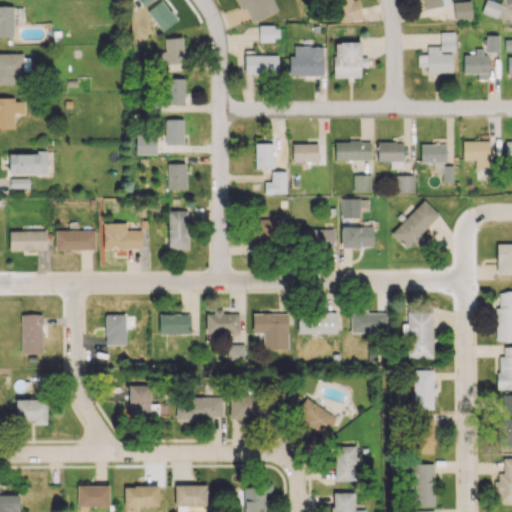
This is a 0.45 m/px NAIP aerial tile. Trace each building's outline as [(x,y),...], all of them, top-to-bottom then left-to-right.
[(161,31),(176,20),(161,0),(160,0),(146,10),(161,31)] [(235,0),(239,10),(245,8),(251,22),(276,11),(271,0),(235,0)] [(361,17),(356,0),(330,0),(336,23),(361,17)] [(448,0),(419,0),(421,9),(449,5),(448,0)] [(495,18),(501,4),(490,0),(485,0),(480,12),(495,18)] [(511,4),(511,10),(511,0),(503,0),(504,4),(511,4)] [(453,2),(454,21),(471,20),(470,1),(453,2)] [(12,5),(0,5),(0,28),(0,37),(13,36),(12,5)] [(258,41),(273,41),(273,25),(258,25),(258,41)] [(453,52),(453,32),(439,32),(439,46),(426,46),(426,55),(417,55),(417,66),(426,66),(426,72),(452,72),(452,52),(453,52)] [(498,35),(486,35),(486,51),(498,52),(498,35)] [(156,52),(157,71),(184,70),(182,37),(164,38),(164,51),(156,52)] [(360,57),(359,42),(333,42),(333,77),(359,76),(359,67),(366,67),(366,57),(360,57)] [(322,46),(293,46),(293,55),(287,55),(288,76),(322,76),(322,46)] [(462,55),(462,73),(476,73),(476,80),(486,79),(486,48),(474,49),(474,55),(462,55)] [(0,84),(13,84),(13,73),(30,73),(30,54),(0,54),(0,84)] [(277,55),(244,55),(244,73),(277,73),(277,55)] [(183,78),(165,78),(165,103),(184,103),(183,78)] [(0,120),(0,128),(14,128),(13,113),(23,112),(23,101),(14,101),(14,97),(0,97),(0,120)] [(183,144),(182,119),(163,119),(164,144),(183,144)] [(155,155),(156,135),(134,134),(134,154),(155,155)] [(487,140),(461,140),(461,160),(474,160),(474,169),(488,169),(487,140)] [(370,160),(370,141),(334,141),(334,159),(370,160)] [(402,141),(376,142),(376,161),(389,161),(389,168),(402,168),(402,141)] [(254,143),(255,168),(273,168),(272,143),(254,143)] [(291,162),(317,162),(317,143),(291,143),(291,162)] [(445,144),(419,143),(419,162),(445,162),(445,144)] [(8,153),(8,173),(46,174),(46,153),(8,153)] [(185,189),(185,163),(166,163),(166,189),(185,189)] [(452,165),(442,165),(442,182),(452,182),(452,165)] [(285,171),(270,171),(270,181),(263,182),(263,194),(285,193),(285,171)] [(370,192),(370,174),(352,175),(352,192),(370,192)] [(413,175),(395,175),(395,192),(413,192),(413,175)] [(28,178),(9,178),(9,187),(28,187),(28,178)] [(340,218),(359,217),(359,198),(340,199),(340,218)] [(390,233),(404,248),(412,241),(412,242),(439,216),(423,200),(390,233)] [(167,210),(167,249),(187,249),(187,211),(167,210)] [(254,215),(253,241),(276,242),(277,216),(254,215)] [(125,222),(102,223),(102,249),(141,249),(140,229),(125,229),(125,222)] [(340,248),(372,247),(372,226),(340,227),(340,248)] [(332,228),(300,229),(300,247),(333,247),(332,228)] [(8,250),(45,250),(45,230),(8,230),(8,250)] [(53,230),(54,251),(94,250),(94,230),(53,230)] [(511,273),(511,243),(495,244),(496,274),(511,273)] [(511,341),(511,291),(495,292),(496,341),(511,341)] [(244,362),(244,343),(239,343),(239,313),(221,313),(221,311),(205,311),(205,334),(227,334),(227,362),(244,362)] [(287,312),(251,313),(252,333),(262,333),(262,349),(287,349),(287,312)] [(336,333),(336,312),(297,312),(296,332),(336,333)] [(349,332),(385,331),(385,312),(349,312),(349,332)] [(431,357),(431,312),(406,312),(406,357),(431,357)] [(125,345),(124,313),(104,314),(104,345),(125,345)] [(157,333),(189,334),(189,314),(158,313),(157,333)] [(41,314),(20,314),(20,353),(41,353),(41,314)] [(497,390),(511,389),(511,346),(502,347),(503,356),(496,356),(497,390)] [(433,408),(432,369),(411,370),(412,409),(433,408)] [(128,385),(129,417),(151,416),(150,404),(149,404),(149,385),(128,385)] [(511,393),(501,394),(500,447),(511,447),(511,393)] [(229,418),(264,419),(265,394),(229,394),(229,418)] [(222,396),(174,397),(175,420),(222,419),(222,396)] [(292,413),(323,435),(335,418),(305,396),(292,413)] [(15,399),(15,421),(32,420),(32,424),(46,424),(46,398),(15,399)] [(432,454),(433,419),(415,419),(414,453),(432,454)] [(355,480),(354,445),(333,446),(334,481),(355,480)] [(511,457),(502,458),(503,473),(495,474),(495,493),(498,493),(498,504),(511,503),(511,457)] [(433,463),(411,464),(412,506),(434,506),(433,463)] [(174,485),(174,511),(192,511),(193,511),(193,506),(206,505),(206,484),(174,485)] [(108,506),(108,485),(76,485),(76,507),(108,506)] [(157,485),(123,486),(123,507),(158,506),(157,485)] [(263,511),(263,487),(242,488),(242,511),(263,511)] [(353,492),(330,492),(330,511),(364,511),(364,509),(354,509),(353,492)] [(0,510),(0,511),(18,511),(18,494),(0,493),(0,510)]
